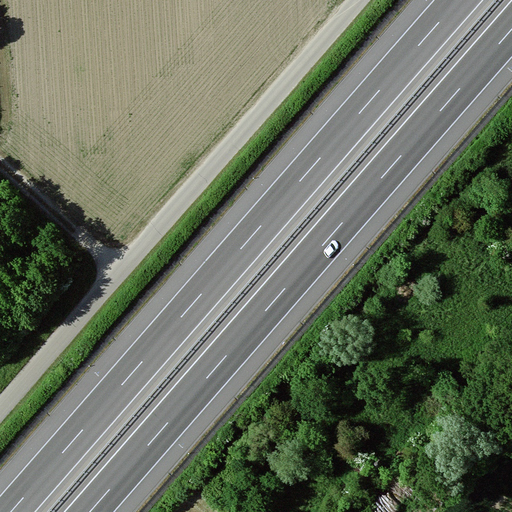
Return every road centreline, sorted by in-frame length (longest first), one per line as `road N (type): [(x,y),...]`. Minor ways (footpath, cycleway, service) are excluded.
road 1 (motorway): [(458,0),(10,511)]
road 2 (motorway): [(89,511),(511,29)]
road 3 (track): [(0,408),(358,0)]
road 4 (track): [(0,164),(120,271)]
